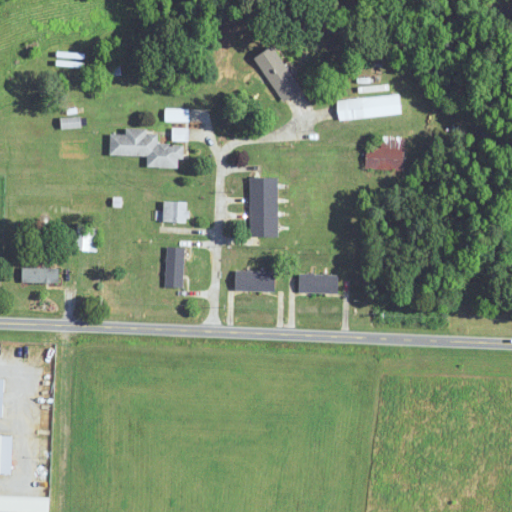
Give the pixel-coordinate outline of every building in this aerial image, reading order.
[(283,103),(302,92),(274,45),(255,56),(283,103)] [(403,115),(401,94),(337,101),(339,121),(403,115)] [(179,168),(179,159),(185,159),(185,145),(158,144),(158,134),(148,134),(148,129),(127,129),(126,135),(111,134),(110,155),(148,156),(148,167),(179,168)] [(187,129),(173,129),(173,140),(187,140),(187,129)] [(403,170),(402,139),(391,139),(392,147),(366,147),(366,170),(403,170)] [(279,178),(250,178),(250,238),(279,238),(279,178)] [(163,222),(188,222),(188,202),(164,201),(163,222)] [(98,228),(77,227),(76,251),(97,252),(98,228)] [(167,287),(184,287),(184,247),(167,247),(167,287)] [(22,283),(58,283),(58,268),(22,268),(22,283)] [(277,271),(236,270),(235,292),(276,292),(277,271)] [(339,293),(339,275),(299,275),(299,293),(339,293)] [(0,473),(11,474),(13,436),(0,435),(0,473)] [(0,510),(40,511),(48,511),(49,497),(0,495),(0,510)]
